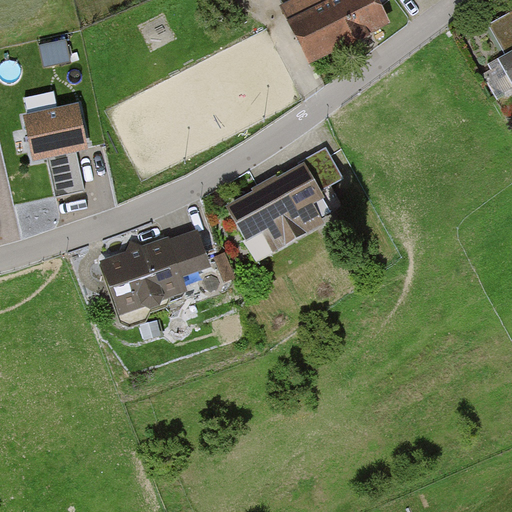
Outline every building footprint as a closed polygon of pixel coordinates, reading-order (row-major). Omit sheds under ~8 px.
[(386,0),(352,0),(296,28),(314,65),(398,23),(386,0)] [(511,54),(506,57),(511,67),(511,14),(494,24),(511,54)] [(85,145),(76,105),(25,116),(34,156),(85,145)] [(345,158),(242,214),(264,254),(348,209),(340,194),(359,184),(345,158)] [(180,238),(108,265),(129,322),(201,295),(180,238)]
